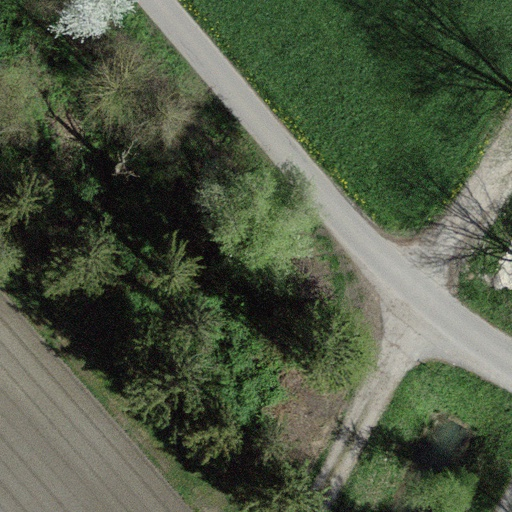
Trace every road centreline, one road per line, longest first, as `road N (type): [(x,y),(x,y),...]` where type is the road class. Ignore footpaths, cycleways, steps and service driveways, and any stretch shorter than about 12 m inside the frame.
road 1 (track): [(511,399),(416,360),(110,0)]
road 2 (track): [(329,511),(416,360),(511,164)]
